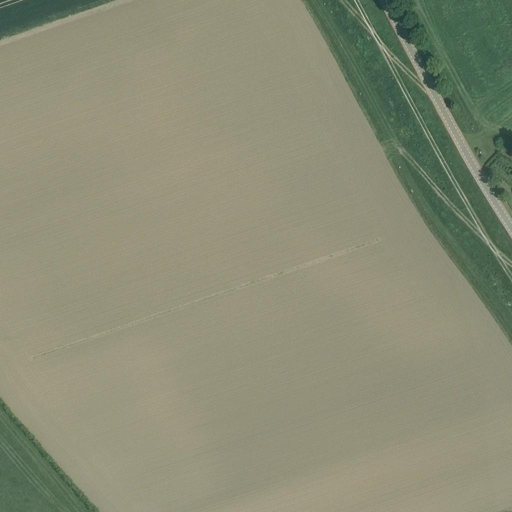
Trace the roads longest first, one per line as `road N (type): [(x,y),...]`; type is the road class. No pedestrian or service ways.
road 1 (track): [(356,0),(511,276)]
road 2 (tertiary): [(511,225),(384,0)]
road 3 (track): [(511,263),(408,155),(381,148)]
road 4 (track): [(432,91),(342,0)]
